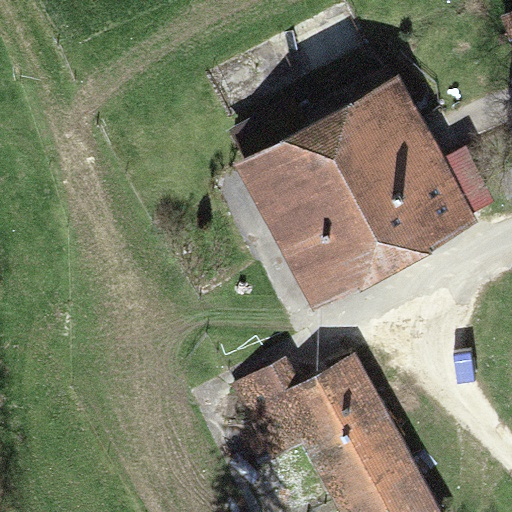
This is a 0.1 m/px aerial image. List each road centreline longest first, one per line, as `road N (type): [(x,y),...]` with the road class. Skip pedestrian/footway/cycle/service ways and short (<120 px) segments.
road 1 (track): [(206,385),(118,269),(56,99),(8,0)]
road 2 (unclassified): [(511,457),(461,382),(448,330),(463,279),(511,233)]
